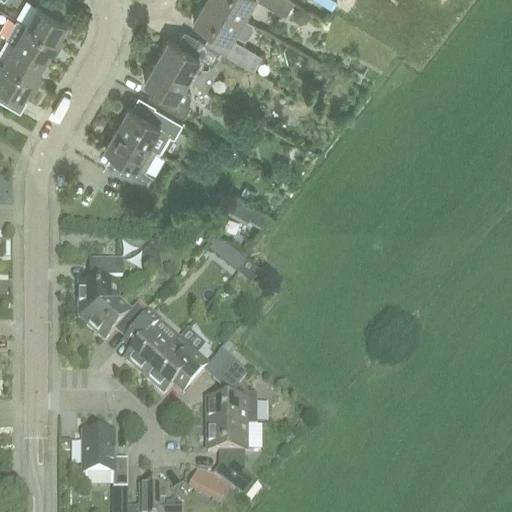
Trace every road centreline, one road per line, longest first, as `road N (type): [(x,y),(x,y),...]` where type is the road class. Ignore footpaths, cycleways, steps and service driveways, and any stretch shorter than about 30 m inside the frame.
road 1 (residential): [(34,326),(34,184),(113,21)]
road 2 (residential): [(152,464),(152,428),(122,401),(32,400)]
